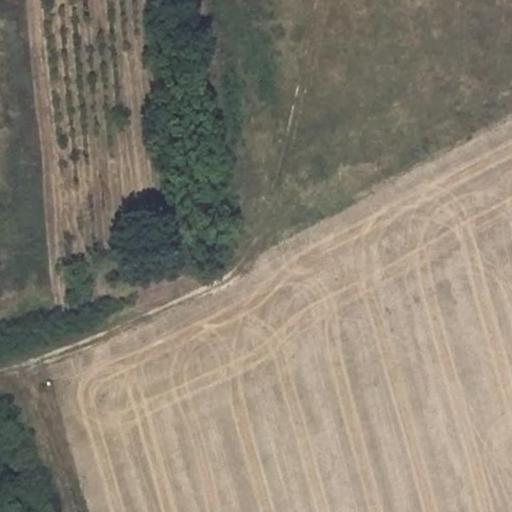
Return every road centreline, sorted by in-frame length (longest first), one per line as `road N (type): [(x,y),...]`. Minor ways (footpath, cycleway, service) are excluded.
road 1 (track): [(0,374),(241,273),(256,243)]
road 2 (track): [(256,243),(319,0)]
